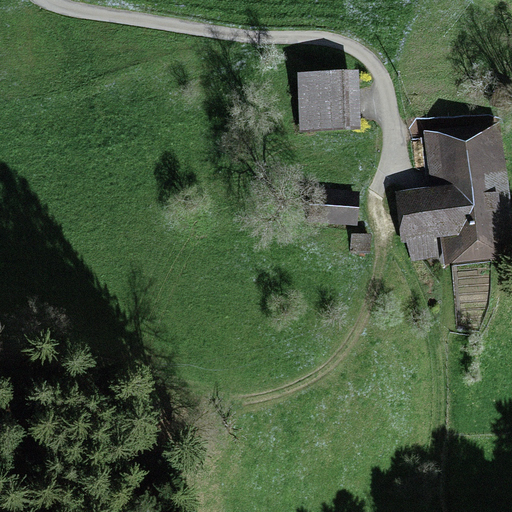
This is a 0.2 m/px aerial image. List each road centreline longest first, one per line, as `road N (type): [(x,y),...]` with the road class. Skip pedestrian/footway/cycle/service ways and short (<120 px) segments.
road 1 (track): [(185,412),(207,399),(282,392),(337,357),(363,315),(380,262),(377,190)]
road 2 (track): [(382,240),(409,278),(431,334),(440,394),(438,511)]
road 3 (track): [(185,412),(94,511)]
